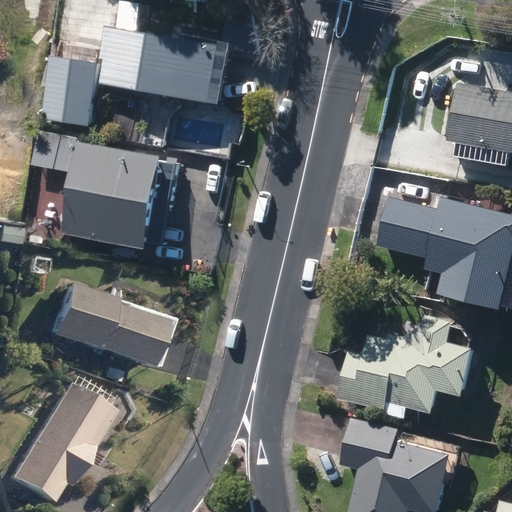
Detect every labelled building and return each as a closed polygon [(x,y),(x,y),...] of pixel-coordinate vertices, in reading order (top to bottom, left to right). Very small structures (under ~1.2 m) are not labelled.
[(2,25),(0,24),(0,89),(24,92),(33,24),(2,20),(2,25)] [(162,96),(211,104),(211,100),(222,102),(232,45),(182,37),(182,39),(108,27),(98,83),(143,91),(143,94),(162,97),(162,96)] [(88,127),(95,65),(49,59),(42,122),(88,127)] [(459,157),(511,166),(511,161),(511,93),(460,85),(451,143),(461,145),(459,157)] [(228,132),(240,134),(242,118),(230,116),(228,132)] [(27,134),(0,130),(0,170),(22,174),(27,134)] [(62,234),(149,248),(164,157),(78,142),(62,234)] [(511,212),(443,198),(441,209),(390,198),(379,247),(428,258),(426,269),(443,273),(439,293),(505,308),(511,274),(511,212)] [(0,243),(14,245),(16,229),(0,227),(0,243)] [(24,275),(40,278),(42,259),(26,257),(24,275)] [(44,335),(135,368),(151,322),(104,304),(105,300),(63,285),(44,335)] [(385,415),(404,419),(407,407),(433,413),(437,390),(464,396),(474,349),(471,348),(472,341),(465,329),(452,327),(453,319),(424,314),(422,326),(404,338),(390,335),(388,341),(370,337),(365,357),(349,353),(339,401),(386,411),(385,415)] [(99,379),(115,384),(119,373),(103,368),(99,379)] [(5,479),(45,505),(58,485),(62,488),(110,412),(103,407),(108,399),(72,377),(66,385),(65,384),(5,479)] [(490,417),(503,419),(506,405),(493,402),(490,417)] [(409,511),(410,510),(419,511),(436,511),(451,454),(417,445),(419,442),(398,436),(399,430),(353,418),(340,465),(361,470),(350,511),(409,511)] [(511,511),(511,503),(501,501),(498,511),(487,511),(485,511),(511,511)]
